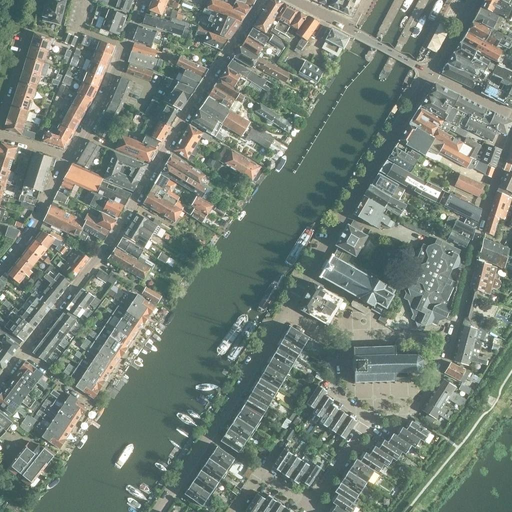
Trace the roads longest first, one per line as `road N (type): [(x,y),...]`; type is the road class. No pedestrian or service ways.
road 1 (residential): [(23,352),(106,248),(263,0)]
road 2 (residential): [(283,313),(432,74)]
road 3 (residential): [(157,511),(283,313)]
road 4 (residential): [(67,157),(142,0)]
road 5 (residential): [(369,422),(412,414),(442,365),(458,308)]
road 6 (residential): [(432,74),(290,0)]
road 7 (residential): [(369,422),(334,395),(331,341),(283,313)]
road 8 (residential): [(470,268),(511,135)]
road 9 (residential): [(0,128),(36,0)]
road 10 (residential): [(0,268),(67,157)]
